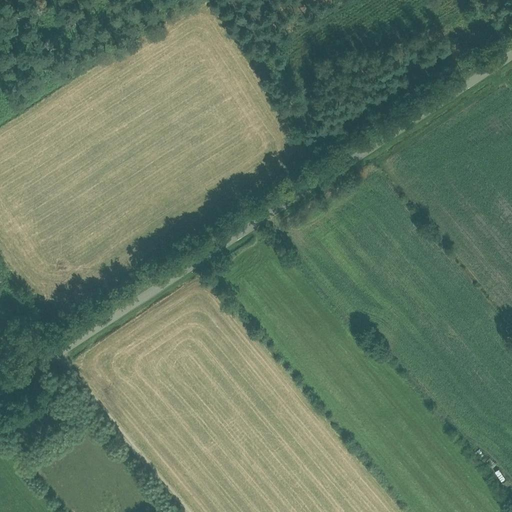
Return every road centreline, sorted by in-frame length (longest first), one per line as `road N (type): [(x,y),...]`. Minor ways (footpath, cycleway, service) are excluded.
road 1 (unclassified): [(511,56),(0,393)]
road 2 (track): [(57,355),(182,511)]
